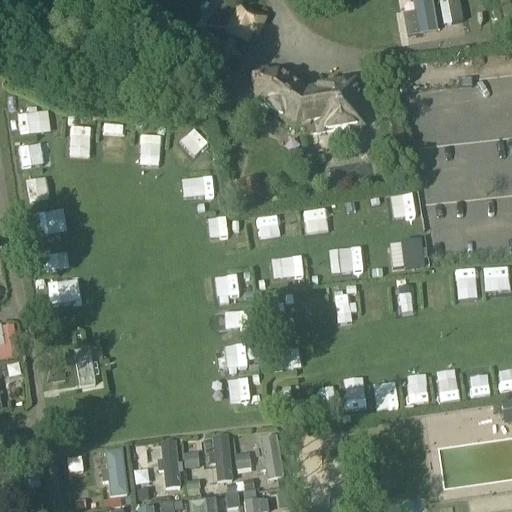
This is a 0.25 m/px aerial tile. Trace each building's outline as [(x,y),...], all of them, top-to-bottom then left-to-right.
[(411,0),(415,19),(403,21),(406,39),(435,34),(429,0),(411,0)] [(458,1),(438,5),(443,28),(462,24),(458,1)] [(226,2),(204,32),(224,34),(223,36),(247,47),(252,36),(258,39),(266,22),(236,8),(235,11),(226,2)] [(468,60),(470,71),(497,66),(496,56),(468,60)] [(265,71),(253,73),(257,105),(294,131),(303,130),(305,140),(306,140),(303,122),(306,121),(301,95),(277,76),(265,77),(265,71)] [(302,96),(301,95),(306,121),(303,122),(306,140),(361,130),(353,88),(302,96)] [(224,91),(194,96),(197,118),(227,114),(224,91)] [(401,126),(376,130),(379,155),(405,151),(401,126)] [(177,177),(179,200),(204,198),(202,175),(177,177)] [(255,181),(230,186),(234,205),(259,199),(255,181)] [(215,211),(192,212),(193,236),(216,235),(215,211)] [(259,254),(260,275),(294,273),(293,251),(259,254)] [(458,288),(474,287),(473,265),(457,266),(458,288)] [(226,267),(201,267),(201,284),(226,284),(226,267)] [(371,276),(373,293),(389,292),(388,275),(371,276)] [(232,294),(213,295),(214,317),(233,315),(232,294)] [(259,327),(279,324),(275,296),(255,298),(259,327)] [(216,326),(217,348),(237,347),(236,325),(216,326)] [(0,336),(2,347),(0,347),(0,355),(0,356),(1,358),(3,358),(4,362),(16,360),(11,328),(10,328),(2,329),(2,330),(0,330),(0,336)] [(511,347),(496,350),(500,382),(511,380),(511,347)] [(441,358),(444,388),(463,386),(460,356),(441,358)] [(89,358),(74,360),(79,392),(94,390),(89,358)] [(225,386),(245,384),(242,360),(222,363),(225,386)] [(511,405),(499,407),(503,430),(511,428),(511,405)] [(369,418),(351,420),(352,438),(371,436),(369,418)] [(206,458),(207,468),(213,468),(215,486),(230,484),(225,440),(210,442),(212,458),(206,458)] [(281,481),(273,441),(258,444),(262,464),(256,465),(258,475),(263,474),(265,484),(281,481)] [(297,442),(298,454),(315,453),(315,441),(297,442)] [(178,491),(173,446),(158,447),(160,464),(155,465),(156,475),(161,474),(163,492),(172,491),(178,491)] [(125,499),(118,454),(102,456),(108,501),(125,499)] [(9,461),(0,462),(0,473),(35,468),(33,456),(31,457),(9,461)] [(196,470),(195,456),(181,457),(183,472),(196,470)] [(233,459),(235,473),(248,471),(246,457),(233,459)] [(148,472),(147,461),(125,461),(125,472),(148,472)] [(17,482),(0,485),(4,511),(17,511),(14,494),(19,493),(17,482)] [(184,485),(185,493),(198,492),(197,484),(184,485)] [(252,492),(250,484),(241,485),(242,493),(252,492)] [(136,505),(147,503),(145,493),(135,495),(136,505)] [(241,505),(255,504),(253,494),(240,496),(241,505)] [(225,511),(227,511),(236,511),(233,496),(223,497),(225,511)] [(28,511),(42,511),(40,497),(27,499),(28,511)] [(73,504),(73,511),(81,511),(84,511),(83,503),(73,504)] [(257,503),(255,504),(241,505),(242,511),(265,511),(264,504),(257,505),(257,503)]
